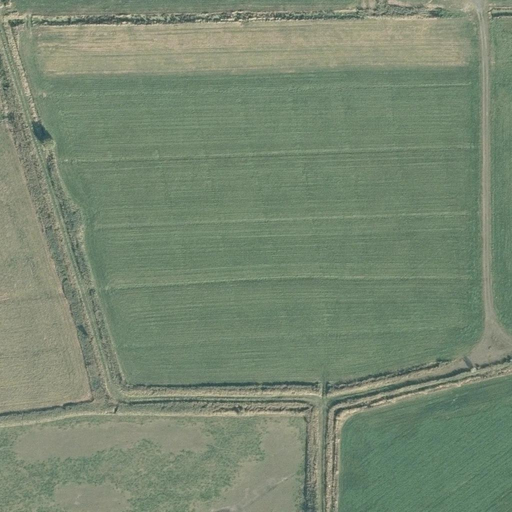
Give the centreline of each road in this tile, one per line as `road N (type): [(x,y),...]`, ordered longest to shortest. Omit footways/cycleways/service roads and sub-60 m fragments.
road 1 (track): [(322,398),(118,397),(0,28)]
road 2 (track): [(511,341),(498,333),(487,297),(478,0)]
road 3 (track): [(498,333),(485,354),(426,376),(322,398),(320,511)]
